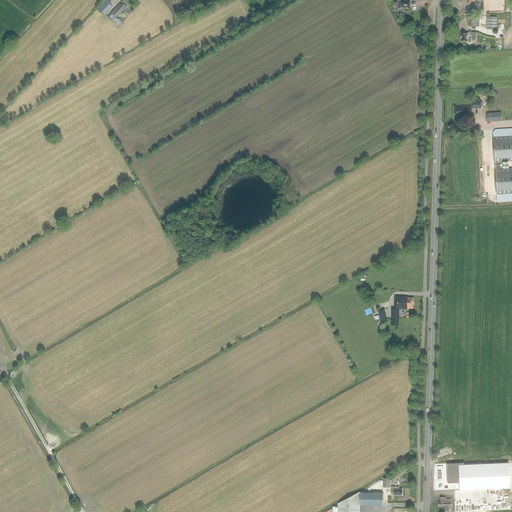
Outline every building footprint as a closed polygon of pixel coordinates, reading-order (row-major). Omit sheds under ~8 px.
[(109,4),(110,2),(107,0),(103,0),(97,9),(104,15),(112,7),(109,4)] [(401,0),(402,0),(400,0),(398,0),(397,3),(397,7),(398,9),(401,9),(401,7),(409,8),(409,0),(401,0)] [(123,11),(127,7),(122,3),(121,4),(120,3),(111,13),(108,17),(114,22),(115,22),(118,19),(116,18),(122,11),(123,11)] [(468,18),(468,27),(483,27),(484,18),(483,18),(483,14),(480,14),(480,18),(468,18)] [(470,34),(461,33),(461,41),(467,41),(467,42),(468,43),(470,43),(472,42),(472,40),(476,40),(476,33),(470,33),(470,34)] [(481,109),(481,102),(471,101),(471,106),(460,106),(460,108),(454,107),(454,115),(460,115),(460,117),(471,117),(471,108),(481,109)] [(511,121),(511,111),(495,112),(495,110),(486,111),(487,122),(511,121)] [(511,136),(493,137),(496,194),(511,193),(511,168),(500,169),(500,162),(511,160),(511,136)] [(398,325),(399,309),(407,309),(407,308),(411,308),(413,308),(413,298),(411,298),(407,298),(407,297),(395,296),(395,308),(392,308),(391,325),(398,325)] [(380,323),(386,322),(383,309),(378,311),(380,323)] [(460,490),(510,488),(509,463),(464,465),(464,463),(447,464),(447,483),(459,483),(460,490)] [(359,511),(360,502),(381,503),(381,493),(389,493),(390,479),(384,478),(383,487),(382,487),(382,482),(376,483),(376,486),(372,486),(338,503),(337,511),(359,511)] [(402,495),(402,489),(398,489),(399,487),(392,487),(391,495),(394,495),(402,495)] [(447,496),(441,497),(442,506),(445,506),(445,511),(447,511),(451,511),(451,507),(454,507),(453,498),(447,498),(447,496)]
